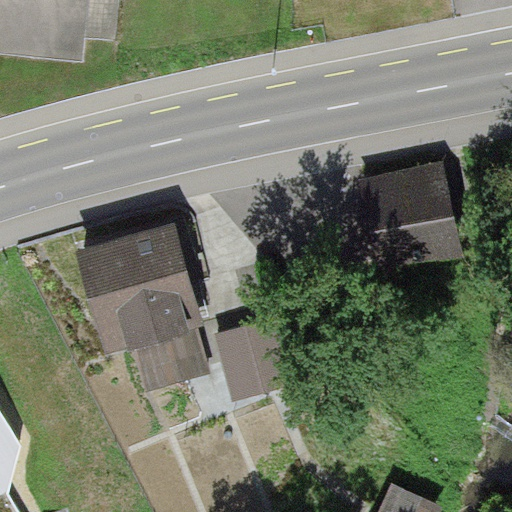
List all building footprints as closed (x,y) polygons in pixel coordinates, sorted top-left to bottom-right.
[(364,177),(383,251),(463,231),(444,156),(364,177)] [(192,212),(83,249),(115,343),(142,334),(159,386),(218,366),(202,317),(225,309),(192,212)] [(215,325),(234,391),(292,374),(272,308),(215,325)] [(0,511),(20,511),(8,491),(20,443),(0,407),(0,511)] [(393,472),(375,511),(429,511),(439,492),(393,472)]
